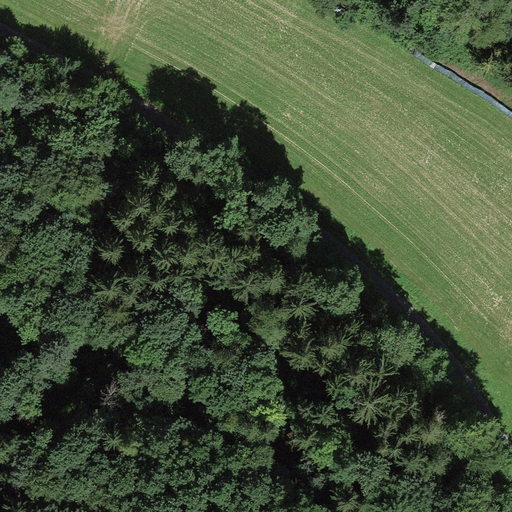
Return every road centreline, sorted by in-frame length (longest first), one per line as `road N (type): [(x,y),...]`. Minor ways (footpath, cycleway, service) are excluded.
road 1 (residential): [(435,347),(308,226),(192,139),(0,29)]
road 2 (track): [(0,411),(56,424),(194,427),(252,446),(336,511)]
road 3 (residential): [(435,347),(511,466)]
